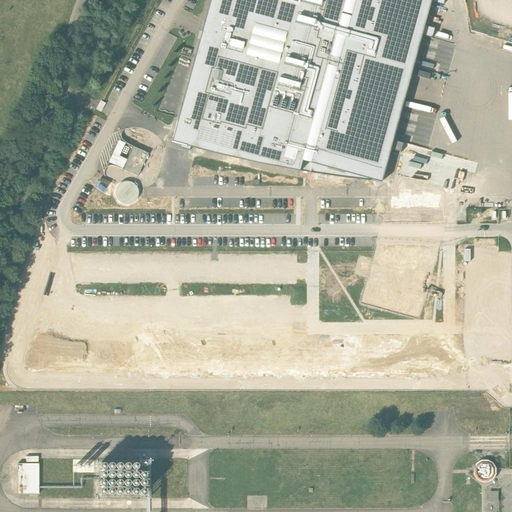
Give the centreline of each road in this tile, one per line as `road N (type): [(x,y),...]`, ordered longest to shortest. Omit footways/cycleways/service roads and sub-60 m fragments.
road 1 (unknown): [(447,443),(199,445)]
road 2 (unknown): [(37,425),(175,423),(190,428),(199,445)]
road 3 (unknown): [(199,445),(40,444)]
